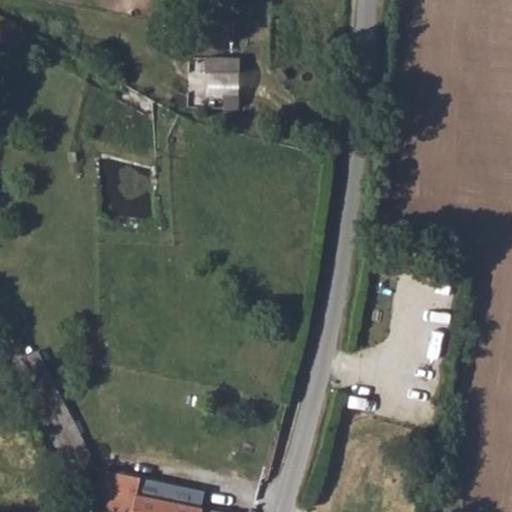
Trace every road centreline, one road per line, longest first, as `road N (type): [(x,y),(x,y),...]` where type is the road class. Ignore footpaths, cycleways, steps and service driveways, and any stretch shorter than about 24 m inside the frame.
road 1 (unclassified): [(366,0),(340,273),(279,511)]
road 2 (unclassified): [(105,511),(0,334)]
